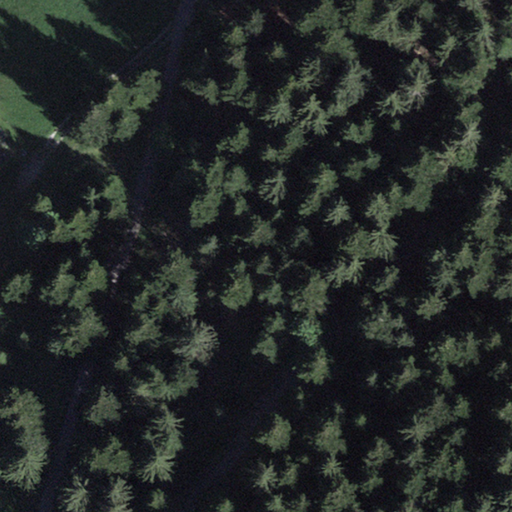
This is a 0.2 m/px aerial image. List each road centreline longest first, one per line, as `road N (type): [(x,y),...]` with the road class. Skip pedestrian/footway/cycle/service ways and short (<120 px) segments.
road 1 (unclassified): [(50,511),(196,0)]
road 2 (unclassified): [(511,155),(367,290),(181,511)]
